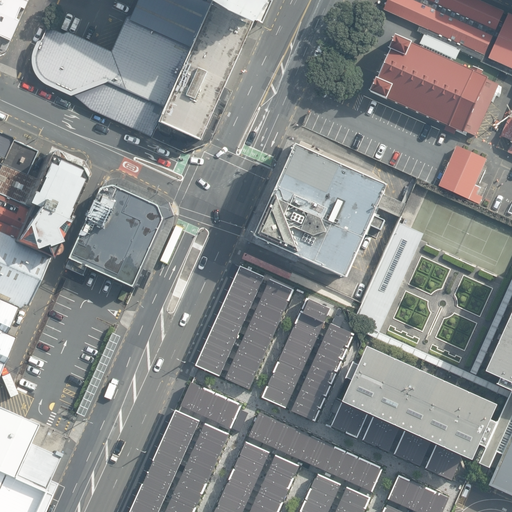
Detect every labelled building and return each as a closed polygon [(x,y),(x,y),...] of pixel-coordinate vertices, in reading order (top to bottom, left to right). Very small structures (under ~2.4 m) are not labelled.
[(0,0),(0,55),(0,56),(4,51),(26,0),(0,0)] [(192,0),(135,0),(122,28),(110,53),(68,31),(61,31),(47,28),(42,39),(38,41),(33,52),(32,64),(36,76),(46,84),(71,95),(87,107),(152,137),(209,8),(192,0)] [(196,0),(228,19),(254,31),(260,23),(263,24),(274,1),(271,0),(196,0)] [(511,15),(476,0),(380,0),(377,9),(511,72),(511,15)] [(228,19),(209,8),(152,137),(178,149),(204,139),(242,56),(250,41),(254,31),(228,19)] [(466,132),(476,136),(499,84),(488,80),(489,78),(482,75),(484,71),(473,66),(471,70),(395,35),(389,48),(391,49),(377,79),(376,78),(370,92),(465,134),(466,132)] [(511,112),(501,137),(511,141),(511,146),(509,153),(511,153),(511,112)] [(11,140),(0,134),(0,159),(2,161),(11,140)] [(0,163),(0,194),(24,205),(36,179),(26,175),(37,151),(11,140),(2,161),(0,163)] [(389,186),(294,144),(256,237),(349,277),(389,186)] [(488,160),(457,146),(453,156),(440,185),(482,204),(485,197),(479,194),(483,187),(477,185),(488,160)] [(12,244),(47,260),(82,182),(76,169),(46,156),(36,179),(24,205),(29,208),(14,240),(12,244)] [(89,273),(92,274),(133,293),(137,295),(170,221),(164,205),(115,182),(101,188),(61,276),(62,276),(67,278),(83,286),(89,273)] [(29,208),(24,205),(0,194),(0,234),(14,240),(29,208)] [(421,239),(424,233),(412,228),(399,222),(358,312),(355,321),(379,332),(421,239)] [(0,234),(0,301),(19,310),(21,306),(26,307),(47,260),(12,244),(14,240),(0,234)] [(195,364),(220,375),(265,274),(241,263),(195,364)] [(224,377),(249,388),(295,287),(270,276),(224,377)] [(285,406),(331,306),(306,295),(261,395),(285,406)] [(0,363),(11,339),(2,335),(13,310),(0,303),(0,363)] [(511,308),(484,371),(511,383),(511,308)] [(354,331),(330,320),(291,408),(315,419),(354,331)] [(499,405),(367,347),(343,398),(474,458),(499,405)] [(179,404),(231,427),(242,402),(191,379),(179,404)] [(323,422),(450,478),(461,455),(334,398),(323,422)] [(0,511),(44,511),(57,483),(50,480),(61,454),(54,451),(53,455),(29,443),(37,426),(28,422),(1,409),(0,408),(0,511)] [(154,511),(196,419),(173,409),(127,511),(154,511)] [(259,409),(247,434),(372,491),(384,465),(259,409)] [(189,511),(225,432),(202,422),(162,511),(189,511)] [(511,440),(494,484),(511,492),(511,440)] [(236,511),(263,451),(240,441),(208,511),(236,511)] [(270,511),(292,464),(269,454),(243,511),(270,511)] [(398,472),(387,497),(421,511),(441,511),(449,495),(398,472)] [(328,511),(341,483),(317,473),(299,511),(328,511)] [(363,511),(371,496),(348,486),(336,511),(363,511)] [(407,511),(386,503),(382,511),(407,511)]
